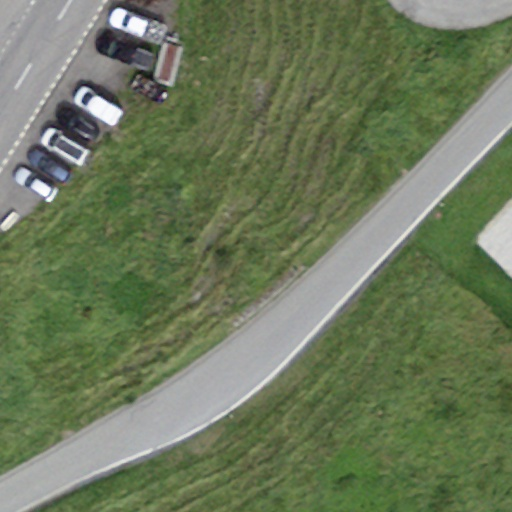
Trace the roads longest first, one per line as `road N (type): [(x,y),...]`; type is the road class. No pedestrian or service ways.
road 1 (unclassified): [(511,90),(270,332),(200,383),(0,496)]
road 2 (secondary): [(67,0),(0,113)]
